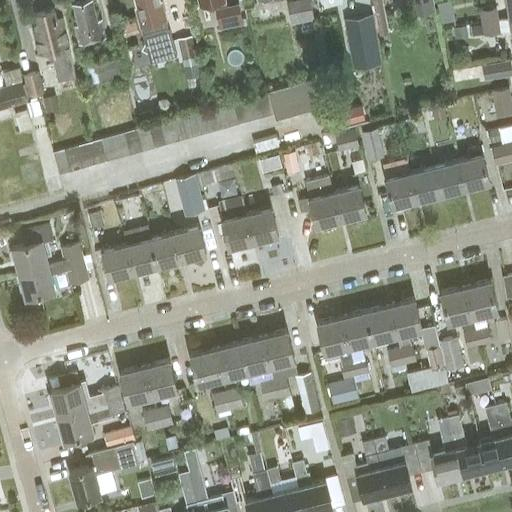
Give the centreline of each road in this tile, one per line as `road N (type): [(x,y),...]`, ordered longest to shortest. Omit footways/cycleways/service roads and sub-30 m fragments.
road 1 (residential): [(0,363),(511,228)]
road 2 (unclassified): [(37,511),(0,373)]
